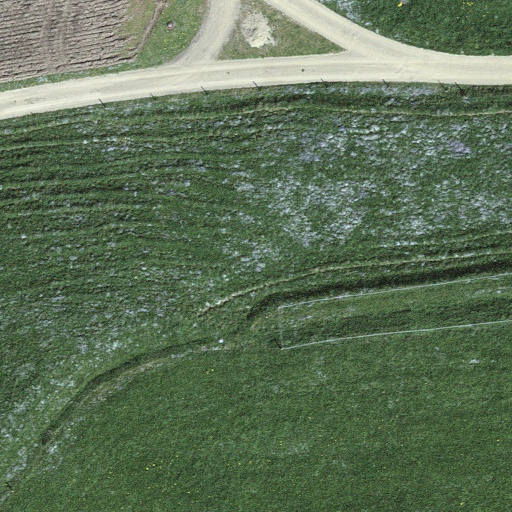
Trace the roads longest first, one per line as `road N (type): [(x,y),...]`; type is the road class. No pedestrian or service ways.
road 1 (track): [(0,109),(214,75),(410,68)]
road 2 (track): [(283,0),(410,68),(511,68)]
